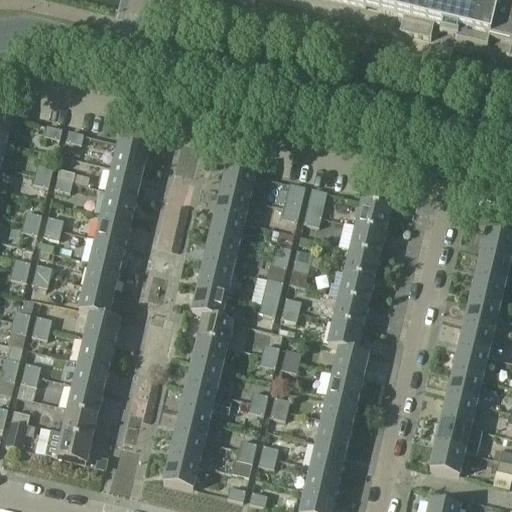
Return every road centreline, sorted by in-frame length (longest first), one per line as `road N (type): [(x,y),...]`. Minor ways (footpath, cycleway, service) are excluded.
road 1 (residential): [(449,194),(8,90)]
road 2 (tertiary): [(511,141),(125,51)]
road 3 (residential): [(382,473),(449,194)]
road 4 (tertiary): [(0,40),(37,36),(125,51)]
